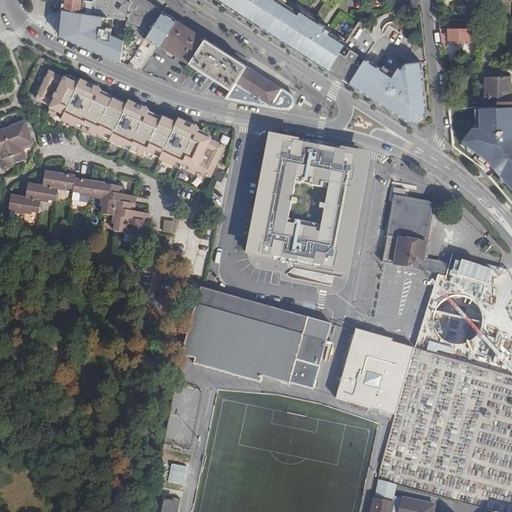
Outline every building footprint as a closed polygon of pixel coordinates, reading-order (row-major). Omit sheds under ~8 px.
[(64,11),(94,15),(95,3),(86,2),(86,0),(64,0),(64,7),(64,11)] [(95,0),(95,3),(94,15),(114,19),(128,21),(131,4),(132,0),(95,0)] [(148,33),(163,10),(152,3),(147,0),(132,0),(131,4),(128,21),(128,22),(126,34),(138,39),(143,30),(148,33)] [(221,0),(241,12),(242,13),(244,14),(248,17),(257,23),(266,29),(276,35),(286,41),(302,52),(318,62),(319,62),(320,63),(329,69),(348,38),(339,33),(322,22),(305,11),(295,5),(287,0),(221,0)] [(419,9),(417,0),(413,0),(411,0),(412,10),(419,9)] [(163,10),(148,33),(145,39),(152,43),(153,41),(160,45),(162,43),(177,19),(163,10)] [(114,19),(94,15),(64,11),(62,36),(121,63),(126,34),(112,31),(114,19)] [(348,38),(329,69),(347,80),(348,80),(349,81),(365,57),(369,52),(376,41),(372,33),(361,18),(361,17),(348,38)] [(206,38),(177,19),(162,43),(191,61),(206,38)] [(479,28),(482,28),(482,20),(457,19),(457,27),(479,28)] [(470,40),(479,40),(479,28),(457,27),(449,27),(449,37),(455,38),(455,43),(465,43),(465,38),(470,38),(470,40)] [(145,39),(148,33),(143,30),(138,39),(143,42),(145,39)] [(206,38),(191,61),(234,88),(248,65),(206,38)] [(365,57),(349,81),(363,90),(377,99),(391,108),(405,87),(395,71),(384,63),(382,67),(379,65),(365,57)] [(426,86),(423,61),(404,63),(402,66),(399,65),(395,71),(405,87),(426,86)] [(234,88),(228,98),(253,102),(255,100),(282,106),(291,92),(270,79),(248,65),(234,88)] [(221,163),(228,147),(214,141),(202,135),(204,130),(201,128),(191,124),(182,120),(180,125),(166,118),(164,123),(151,116),(153,112),(149,110),(139,105),(132,102),(130,106),(116,100),(115,101),(103,95),(105,91),(100,88),(93,85),(83,80),(81,85),(50,71),(43,86),(36,101),(53,108),(49,114),(56,118),(57,116),(58,116),(59,114),(66,117),(64,123),(78,129),(80,125),(83,127),(87,128),(88,126),(94,129),(91,134),(97,137),(99,138),(100,136),(106,139),(109,135),(115,138),(112,144),(125,150),(127,151),(129,146),(131,148),(136,149),(136,148),(142,150),(140,155),(145,158),(147,159),(150,154),(157,158),(159,153),(166,156),(163,162),(175,167),(177,169),(179,164),(181,165),(186,168),(187,167),(192,169),(190,173),(196,176),(198,172),(213,179),(221,163)] [(511,105),(511,104),(511,75),(486,75),(486,83),(482,84),(482,89),(487,89),(487,95),(485,96),(485,105),(511,105)] [(405,87),(391,108),(411,121),(412,118),(415,120),(419,115),(426,114),(426,110),(428,110),(426,86),(405,87)] [(292,94),(291,92),(282,106),(285,107),(287,107),(290,106),(292,105),(294,103),(294,100),(294,98),(294,96),(292,94)] [(475,155),(486,161),(491,167),(494,170),(497,174),(504,182),(511,192),(511,118),(511,115),(511,110),(511,105),(485,105),(475,106),(476,122),(476,126),(469,126),(456,143),(475,155)] [(31,133),(27,122),(3,130),(0,131),(0,162),(3,171),(15,167),(14,165),(16,164),(28,160),(24,150),(35,146),(34,145),(36,145),(31,133)] [(251,255),(278,260),(287,262),(297,263),(348,273),(359,217),(367,176),(370,160),(348,156),(349,153),(318,147),(296,143),(296,146),(273,142),(270,156),(262,199),(251,255)] [(75,191),(73,201),(89,204),(90,198),(103,200),(102,208),(104,208),(103,216),(114,217),(114,225),(116,225),(115,233),(127,235),(127,236),(144,238),(145,232),(147,222),(149,222),(151,214),(136,212),(137,205),(138,197),(121,195),(122,187),(120,187),(108,185),(107,185),(107,184),(93,182),(77,179),(77,177),(63,174),(47,172),(44,186),(29,184),(27,198),(12,196),(10,213),(14,213),(33,216),(33,214),(38,215),(41,215),(43,203),(50,204),(50,202),(56,203),(58,203),(60,191),(67,192),(68,190),(75,191)] [(389,227),(382,264),(416,270),(424,271),(445,277),(449,264),(423,260),(434,204),(433,204),(405,199),(406,195),(407,192),(395,190),(394,194),(394,196),(389,227)] [(167,220),(165,233),(176,234),(178,222),(167,220)] [(205,286),(199,284),(180,353),(187,355),(193,356),(191,362),(211,367),(258,380),(260,374),(263,375),(287,381),(312,388),(319,359),(322,349),(323,344),(324,342),(325,340),(325,336),(330,321),(305,314),(302,313),(211,288),(205,286)] [(370,332),(355,328),(344,363),(341,375),(335,395),(371,406),(377,408),(396,413),(415,348),(391,341),(391,338),(370,332)] [(326,361),(329,362),(333,342),(327,340),(325,340),(324,342),(323,344),(325,345),(328,346),(324,361),(326,361)] [(184,484),(187,466),(172,463),(169,481),(184,484)] [(395,495),(397,484),(378,479),(372,511),(434,511),(436,503),(401,495),(401,497),(395,495)] [(178,511),(181,500),(165,498),(164,500),(162,500),(161,501),(159,511),(178,511)]
